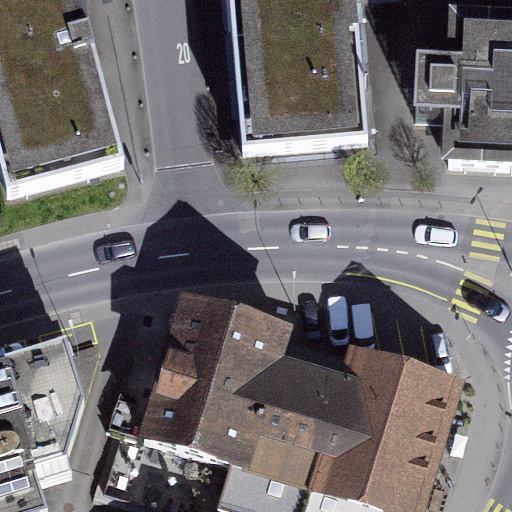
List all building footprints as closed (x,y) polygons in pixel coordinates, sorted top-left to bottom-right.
[(69,0),(0,0),(0,194),(2,202),(113,175),(69,0)] [(348,0),(221,0),(238,172),(363,161),(348,0)] [(511,31),(445,30),(440,179),(511,181),(511,31)] [(237,477),(269,373),(280,339),(188,310),(145,449),(237,477)] [(0,369),(0,511),(48,511),(38,480),(73,470),(90,407),(71,348),(0,369)] [(417,511),(454,395),(362,366),(352,398),(269,373),(237,477),(226,511),(417,511)]
